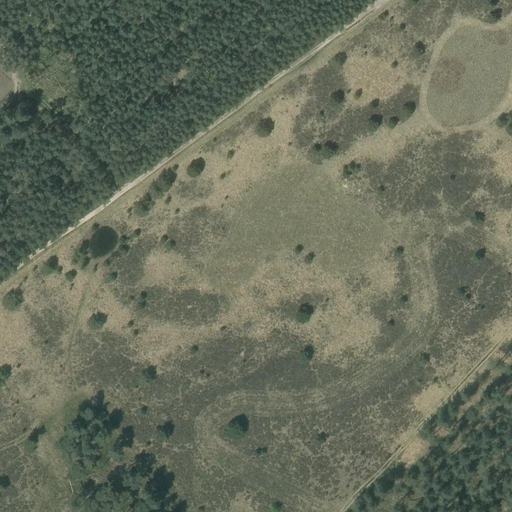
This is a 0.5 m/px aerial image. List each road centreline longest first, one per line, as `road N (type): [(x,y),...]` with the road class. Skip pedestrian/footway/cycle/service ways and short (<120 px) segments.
road 1 (track): [(0,279),(379,0)]
road 2 (track): [(343,511),(511,332)]
